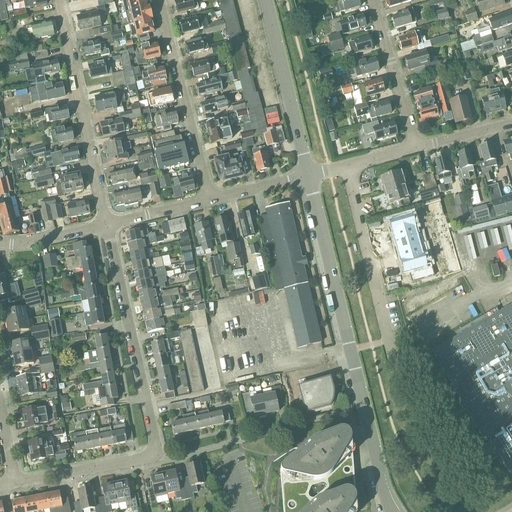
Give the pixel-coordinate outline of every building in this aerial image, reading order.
[(30,9),(46,5),(44,0),(22,0),(25,9),(30,8),(30,9)] [(147,8),(147,7),(145,0),(126,0),(122,1),(125,13),(147,8)] [(193,10),(198,9),(196,0),(184,0),(175,3),(178,14),(194,10),(193,10)] [(225,0),(228,8),(243,4),(242,0),(225,0)] [(345,12),(359,8),(359,7),(360,5),(359,2),(357,1),(356,0),(340,0),(336,1),(338,8),(343,6),(345,12)] [(405,4),(410,2),(409,0),(386,0),(387,3),(386,4),(387,7),(388,7),(389,9),(405,4)] [(476,0),(481,13),(503,5),(501,0),(476,0)] [(243,4),(228,8),(230,18),(236,16),(239,27),(258,23),(257,17),(256,17),(254,11),(245,13),(243,4)] [(125,13),(128,26),(151,20),(152,20),(148,7),(147,7),(147,8),(125,13)] [(411,25),(416,23),(412,9),(401,13),(401,15),(392,18),(393,24),(392,25),(393,28),(395,28),(395,30),(411,25)] [(26,15),(25,10),(7,14),(9,20),(26,15)] [(467,23),(477,20),(474,10),(464,13),(467,23)] [(448,19),(446,11),(436,13),(438,22),(448,19)] [(97,13),(76,17),(79,31),(101,26),(97,13)] [(500,29),(511,25),(511,16),(511,13),(496,18),(496,19),(488,22),(492,32),(500,29)] [(332,21),(330,15),(322,17),(324,23),(332,21)] [(206,20),(201,21),(200,17),(196,19),(195,18),(180,22),(183,35),(198,30),(208,28),(206,20)] [(358,30),(365,28),(362,17),(346,21),(347,21),(341,23),(343,31),(349,29),(350,34),(358,31),(358,30)] [(151,20),(128,26),(131,38),(154,32),(151,20)] [(52,36),(54,36),(50,22),(49,22),(49,21),(44,22),(44,23),(31,26),(31,27),(27,28),(29,37),(33,36),(34,40),(47,37),(48,39),(52,38),(52,36)] [(213,33),(226,30),(224,21),(211,25),(213,33)] [(241,38),(235,40),(238,49),(253,46),(251,37),(260,35),(259,29),(259,28),(258,23),(239,27),(241,38)] [(98,30),(100,36),(112,33),(110,27),(98,30)] [(470,38),(471,41),(474,47),(492,41),(490,36),(487,27),(475,30),(469,33),(470,38)] [(417,47),(422,46),(418,32),(413,34),(406,35),(407,37),(398,39),(400,45),(399,46),(400,50),(401,50),(402,52),(417,47)] [(332,34),(327,35),(330,45),(329,45),(329,46),(342,42),(339,34),(332,36),(332,34)] [(447,36),(440,38),(427,41),(429,48),(442,44),(457,40),(456,35),(448,37),(447,36)] [(507,51),(511,49),(511,36),(502,40),(497,42),(499,48),(505,46),(507,51)] [(357,54),(371,50),(371,49),(372,47),(371,45),(370,44),(368,38),(348,44),(351,56),(357,54)] [(204,52),(208,50),(206,39),(201,40),(185,44),(188,56),(204,52)] [(471,41),(458,45),(461,52),(474,47),(471,41)] [(83,45),(85,57),(101,54),(101,57),(110,55),(109,50),(106,50),(104,43),(99,44),(98,42),(83,45)] [(229,42),(211,47),(213,55),(231,51),(229,42)] [(342,42),(329,46),(333,56),(338,54),(337,52),(344,50),(342,42)] [(494,50),(493,49),(492,44),(480,48),(482,54),(494,50)] [(135,50),(136,52),(137,57),(143,55),(144,61),(160,57),(157,45),(148,47),(147,46),(141,47),(141,49),(135,50)] [(253,46),(238,49),(240,59),(246,58),(249,68),(268,64),(267,58),(266,58),(264,52),(255,54),(253,46)] [(128,59),(128,58),(127,52),(119,53),(119,54),(111,56),(113,62),(120,60),(123,72),(111,75),(114,90),(134,85),(131,72),(128,59)] [(452,54),(454,61),(461,59),(458,52),(452,54)] [(408,72),(423,68),(425,73),(438,69),(436,59),(427,61),(425,53),(405,59),(405,60),(403,62),(405,66),(407,66),(408,72)] [(511,66),(511,53),(508,55),(502,57),(504,63),(510,61),(511,66)] [(357,78),(378,72),(378,71),(378,69),(378,67),(376,66),(374,60),(365,63),(365,62),(358,63),(358,64),(353,65),(357,78)] [(28,61),(16,63),(18,70),(29,68),(28,61)] [(49,61),(41,63),(32,65),(36,86),(45,84),(44,76),(59,73),(57,62),(50,63),(49,61)] [(91,79),(111,75),(109,61),(103,62),(95,64),(95,65),(88,67),(91,79)] [(209,74),(214,72),(211,61),(206,62),(191,66),(194,78),(209,74)] [(456,65),(460,81),(469,78),(464,63),(456,65)] [(251,79),(245,81),(248,91),(263,87),(261,78),(270,76),(269,70),(268,64),(249,68),(251,79)] [(141,74),(142,77),(143,81),(149,79),(150,85),(166,81),(163,68),(154,71),(154,69),(147,71),(147,72),(141,74)] [(332,68),(319,72),(322,80),(334,75),(332,68)] [(134,79),(137,78),(141,77),(139,69),(132,70),(134,79)] [(216,71),(218,77),(227,75),(225,69),(216,71)] [(213,93),(218,92),(216,81),(210,83),(210,82),(196,86),(199,97),(205,95),(206,96),(213,94),(213,93)] [(374,96),(383,93),(383,92),(385,92),(383,85),(381,86),(379,81),(370,84),(369,81),(362,83),(363,86),(357,88),(361,100),(367,98),(369,98),(370,99),(374,98),(374,96)] [(437,100),(445,98),(440,83),(433,85),(437,100)] [(47,101),(64,98),(61,85),(52,87),(51,86),(44,87),(45,88),(40,89),(43,102),(47,101)] [(351,85),(340,87),(343,96),(353,93),(351,85)] [(263,87),(248,91),(250,100),(256,99),(259,110),(278,105),(277,99),(276,99),(274,93),(265,95),(263,87)] [(417,108),(433,103),(432,100),(436,99),(433,88),(429,89),(429,88),(420,91),(421,93),(413,96),(415,103),(416,103),(417,108)] [(155,107),(172,103),(169,90),(152,94),(146,96),(149,108),(155,107)] [(498,90),(490,92),(495,113),(505,110),(501,95),(499,96),(498,90)] [(495,113),(490,92),(482,94),(484,100),(482,100),(486,115),(495,113)] [(96,106),(120,101),(119,93),(113,94),(95,98),(96,106)] [(218,112),(228,109),(225,98),(201,104),(204,115),(210,113),(210,114),(218,112)] [(445,98),(437,100),(442,115),(449,113),(445,98)] [(456,123),(470,119),(465,99),(451,103),(456,123)] [(120,101),(96,106),(98,113),(116,110),(116,109),(122,108),(120,101)] [(246,110),(244,101),(238,103),(239,104),(232,106),(234,113),(246,110)] [(365,116),(369,115),(370,120),(390,114),(390,113),(391,112),(390,109),(388,108),(387,102),(372,106),(372,107),(367,108),(367,109),(363,110),(363,111),(362,111),(360,106),(353,108),(356,118),(359,117),(365,115),(365,116)] [(433,103),(417,108),(418,112),(420,120),(428,118),(429,120),(437,117),(436,111),(439,109),(438,104),(434,105),(433,103)] [(261,121),(255,122),(258,132),(273,128),(271,120),(280,117),(279,111),(278,105),(259,110),(261,121)] [(53,123),(68,119),(65,107),(57,109),(57,108),(50,109),(53,123)] [(42,110),(33,112),(28,113),(29,119),(43,116),(42,110)] [(120,120),(100,124),(102,137),(124,132),(122,122),(126,121),(137,119),(141,118),(139,110),(131,112),(118,115),(120,120)] [(242,118),(248,116),(246,110),(236,113),(238,119),(242,118)] [(162,128),(178,124),(175,112),(159,116),(159,117),(154,118),(157,129),(162,127),(162,128)] [(151,123),(149,115),(143,116),(144,124),(151,123)] [(209,134),(229,129),(227,121),(221,123),(221,121),(206,124),(209,134)] [(242,125),(244,134),(239,135),(240,141),(253,138),(250,123),(242,125)] [(382,140),(396,136),(396,134),(397,133),(396,130),(394,129),(393,123),(378,128),(373,130),(372,127),(363,129),(365,136),(374,133),(376,141),(382,140)] [(58,144),(73,141),(70,130),(63,131),(63,129),(55,131),(55,132),(46,134),(47,138),(51,137),(51,139),(56,138),(58,144)] [(231,137),(229,129),(209,134),(211,145),(226,141),(225,139),(231,137)] [(126,136),(127,142),(148,138),(146,132),(126,136)] [(158,172),(188,165),(183,146),(181,137),(175,138),(173,132),(150,137),(154,153),(158,172)] [(264,136),(267,147),(284,143),(282,132),(264,136)] [(511,160),(511,139),(503,142),(507,156),(509,156),(510,161),(511,160)] [(106,155),(125,151),(130,149),(129,143),(124,144),(123,141),(104,145),(106,155)] [(226,152),(241,148),(242,153),(248,152),(245,141),(240,142),(224,146),(226,152)] [(481,171),(496,167),(495,160),(492,145),(480,148),(483,162),(479,163),(481,171)] [(31,150),(32,156),(32,157),(45,153),(44,146),(31,150)] [(257,173),(269,170),(267,160),(269,159),(267,154),(265,154),(264,148),(252,151),(254,157),(253,157),(257,173)] [(63,165),(78,162),(76,149),(50,155),(52,161),(62,159),(63,165)] [(125,151),(106,155),(108,164),(128,160),(125,151)] [(459,171),(460,171),(463,181),(464,180),(464,181),(469,180),(466,169),(473,167),(469,152),(457,155),(459,164),(458,164),(459,171)] [(148,160),(146,153),(136,156),(137,162),(148,160)] [(237,156),(227,158),(232,180),(244,177),(240,161),(238,161),(237,156)] [(232,180),(227,158),(227,157),(214,161),(219,180),(223,183),(232,180)] [(438,181),(451,178),(446,158),(434,161),(436,169),(435,170),(436,176),(437,176),(438,181)] [(153,160),(143,162),(145,170),(154,168),(153,160)] [(19,162),(10,164),(12,172),(21,170),(19,162)] [(49,167),(37,170),(31,171),(33,180),(51,175),(49,167)] [(127,182),(133,181),(131,169),(125,171),(110,174),(112,186),(127,183),(127,182)] [(157,184),(155,173),(138,177),(140,187),(157,184)] [(385,193),(404,187),(400,173),(381,179),(385,193)] [(61,187),(81,183),(79,175),(60,179),(61,187)] [(421,178),(425,191),(436,188),(432,175),(421,178)] [(161,190),(170,187),(167,176),(158,178),(161,190)] [(181,194),(194,191),(190,176),(173,180),(175,188),(179,187),(181,194)] [(36,190),(54,185),(51,177),(34,181),(36,190)] [(81,183),(61,187),(55,188),(58,199),(64,197),(64,195),(83,192),(81,183)] [(161,196),(158,184),(149,187),(151,198),(161,196)] [(408,200),(404,187),(385,193),(388,206),(408,200)] [(425,191),(429,205),(440,202),(436,188),(425,191)] [(139,189),(130,191),(114,195),(116,207),(124,206),(124,207),(132,206),(132,205),(142,203),(139,189)] [(466,207),(462,195),(454,197),(457,209),(454,210),(457,221),(469,219),(466,207)] [(496,218),(511,213),(511,196),(491,202),(492,204),(496,218)] [(0,215),(9,199),(2,201),(0,201),(0,215)] [(9,199),(0,215),(0,221),(1,224),(15,220),(12,206),(11,206),(9,199)] [(44,223),(51,222),(48,207),(55,206),(54,200),(40,203),(44,223)] [(74,218),(89,214),(86,202),(67,206),(70,219),(74,218)] [(265,245),(276,292),(284,290),(297,349),(321,343),(308,285),(289,204),(265,209),(266,216),(259,218),(266,245),(265,245)] [(492,204),(485,206),(471,210),(475,222),(489,217),(490,220),(496,218),(492,204)] [(52,222),(62,219),(59,206),(49,208),(52,222)] [(243,237),(253,235),(252,229),(248,214),(238,216),(241,231),(242,231),(243,237)] [(29,217),(31,227),(39,225),(37,215),(29,217)] [(411,216),(389,222),(392,233),(414,226),(411,216)] [(18,219),(15,220),(1,224),(4,236),(19,233),(17,226),(20,226),(18,219)] [(220,243),(232,240),(231,234),(231,233),(229,225),(228,226),(226,219),(215,222),(220,243)] [(170,235),(180,232),(185,231),(183,220),(168,224),(170,235)] [(203,252),(211,250),(209,242),(210,241),(208,232),(209,232),(207,224),(194,227),(198,244),(201,244),(203,252)] [(414,226),(392,233),(393,233),(396,242),(416,237),(413,227),(414,227),(414,226)] [(147,230),(142,231),(125,235),(127,245),(155,239),(154,234),(148,236),(147,230)] [(187,233),(186,234),(185,231),(180,232),(181,235),(179,235),(181,243),(189,241),(187,233)] [(416,237),(396,242),(399,252),(424,245),(424,244),(423,245),(420,235),(416,237)] [(127,245),(130,255),(146,251),(145,246),(155,243),(155,239),(127,245)] [(85,244),(72,246),(65,247),(66,254),(73,252),(74,258),(65,260),(66,266),(93,262),(90,249),(86,250),(85,244)] [(181,246),(182,253),(190,251),(191,251),(189,244),(181,246)] [(239,244),(225,247),(228,263),(235,261),(237,269),(243,268),(239,244)] [(249,248),(252,259),(259,258),(259,256),(263,255),(260,245),(249,248)] [(424,245),(399,252),(402,262),(401,262),(401,263),(423,256),(427,255),(424,245)] [(130,255),(132,264),(154,259),(153,255),(148,257),(146,251),(130,255)] [(191,258),(190,251),(182,253),(183,260),(191,258)] [(44,270),(51,269),(57,268),(55,256),(42,259),(44,270)] [(423,256),(401,263),(404,273),(409,272),(412,283),(434,277),(430,265),(426,266),(423,256)] [(219,268),(217,257),(209,259),(211,269),(219,268)] [(154,259),(132,264),(134,274),(150,271),(163,267),(161,258),(154,259)] [(83,276),(95,274),(93,262),(66,266),(67,272),(82,269),(83,276)] [(187,271),(195,269),(193,262),(192,262),(185,263),(187,271)] [(494,279),(500,277),(496,265),(490,267),(494,279)] [(151,275),(150,271),(134,274),(136,284),(153,281),(171,276),(170,271),(163,272),(151,275)] [(45,274),(45,283),(54,282),(53,273),(45,274)] [(85,289),(97,287),(95,274),(83,276),(85,289)] [(267,275),(263,276),(251,279),(255,293),(266,290),(270,289),(267,275)] [(5,281),(0,281),(0,302),(10,300),(18,298),(17,298),(14,287),(9,288),(7,288),(7,287),(5,281)] [(153,281),(136,284),(138,294),(155,290),(153,281)] [(88,301),(100,299),(97,287),(85,289),(79,290),(81,303),(88,302),(88,301)] [(37,289),(22,293),(25,302),(39,298),(37,289)] [(155,290),(138,294),(141,303),(170,297),(170,298),(179,296),(177,290),(162,293),(161,289),(155,291),(155,290)] [(199,293),(193,295),(194,304),(201,303),(199,293)] [(143,314),(159,310),(172,307),(170,298),(170,297),(141,303),(143,314)] [(42,306),(39,298),(25,302),(27,310),(42,306)] [(88,301),(88,302),(90,314),(102,312),(100,299),(88,301)] [(484,466),(488,464),(498,457),(508,475),(511,472),(511,305),(499,313),(496,309),(455,333),(457,337),(431,352),(432,353),(434,352),(480,432),(483,438),(481,439),(482,440),(485,438),(488,443),(476,451),(484,466)] [(6,324),(26,320),(24,309),(5,313),(6,324)] [(57,320),(55,310),(47,311),(48,321),(57,320)] [(167,319),(175,317),(173,311),(160,314),(159,310),(143,314),(145,323),(167,319)] [(207,327),(204,311),(197,313),(197,312),(191,313),(194,330),(197,329),(207,327)] [(102,312),(90,314),(83,315),(86,328),(104,325),(102,312)] [(167,319),(145,323),(147,334),(164,330),(163,324),(168,323),(167,319)] [(26,320),(6,324),(8,335),(28,331),(26,320)] [(60,322),(48,324),(51,341),(63,338),(60,322)] [(30,330),(31,336),(48,333),(47,327),(30,330)] [(179,333),(180,339),(192,337),(190,331),(179,333)] [(48,333),(31,336),(33,345),(50,341),(48,333)] [(166,336),(167,342),(179,339),(178,333),(166,336)] [(72,343),(86,341),(85,335),(71,337),(72,343)] [(97,351),(108,349),(106,336),(94,338),(97,351)] [(192,337),(180,339),(181,346),(193,343),(192,337)] [(12,357),(31,353),(29,341),(10,344),(12,357)] [(151,345),(154,358),(170,354),(167,342),(151,345)] [(181,346),(183,352),(195,349),(193,343),(181,346)] [(108,349),(97,351),(99,364),(111,362),(108,349)] [(195,349),(183,352),(184,358),(196,355),(195,349)] [(31,353),(12,357),(14,368),(33,365),(31,353)] [(177,353),(170,354),(154,358),(156,370),(168,368),(179,365),(177,353)] [(184,358),(185,364),(197,361),(196,355),(184,358)] [(40,368),(53,365),(51,358),(38,360),(40,368)] [(197,361),(185,364),(187,370),(199,367),(197,361)] [(111,362),(99,364),(101,376),(113,374),(111,362)] [(54,372),(53,365),(40,368),(41,375),(54,372)] [(187,370),(188,376),(200,373),(199,367),(187,370)] [(159,383),(170,380),(168,368),(156,370),(159,383)] [(200,373),(188,376),(190,382),(201,380),(200,373)] [(97,390),(115,387),(113,374),(101,376),(102,384),(88,386),(89,391),(94,390),(97,390)] [(18,389),(40,385),(39,375),(17,379),(17,381),(16,383),(17,386),(18,387),(18,389)] [(330,378),(324,380),(297,387),(305,414),(330,407),(331,406),(331,404),(332,402),(333,400),(333,398),(333,396),(333,394),(333,393),(333,391),(333,389),(330,378)] [(170,380),(159,383),(162,395),(173,393),(170,380)] [(190,382),(191,388),(203,386),(201,380),(190,382)] [(40,385),(18,389),(19,390),(18,392),(18,395),(20,396),(20,398),(42,394),(40,385)] [(203,386),(191,388),(192,394),(204,392),(203,386)] [(235,386),(223,389),(225,395),(237,392),(235,386)] [(115,387),(97,390),(101,408),(114,406),(112,400),(117,399),(115,387)] [(272,395),(262,397),(266,416),(274,415),(274,413),(278,412),(276,403),(283,401),(280,387),(271,389),(272,395)] [(266,416),(262,397),(252,399),(251,394),(242,396),(245,410),(252,408),(254,418),(259,417),(259,418),(266,416)] [(61,405),(62,412),(70,411),(69,403),(61,405)] [(167,414),(178,412),(177,405),(166,408),(167,414)] [(24,419),(24,421),(47,417),(45,408),(22,412),(23,414),(22,415),(23,418),(24,419)] [(196,419),(198,430),(211,428),(208,416),(208,412),(195,415),(196,419)] [(228,415),(222,417),(221,413),(208,416),(211,428),(224,425),(223,424),(230,422),(228,415)] [(182,417),(183,422),(186,433),(198,430),(196,419),(195,415),(195,414),(182,417)] [(49,426),(47,417),(24,421),(24,423),(24,424),(24,427),(25,428),(26,430),(49,426)] [(186,433),(183,422),(171,425),(173,436),(186,433)] [(109,428),(113,446),(131,442),(129,431),(125,432),(124,425),(109,428)] [(113,446),(109,428),(97,430),(101,448),(113,446)] [(97,430),(84,433),(88,451),(101,448),(97,430)] [(280,471),(280,472),(281,479),(281,488),(283,507),(283,511),(356,511),(356,506),(355,497),(354,480),(354,479),(353,478),(353,477),(352,477),(351,476),(350,476),(349,476),(348,476),(347,476),(346,477),(345,477),(343,479),(338,473),(349,464),(350,463),(351,462),(351,461),(352,460),(352,459),(352,458),(352,457),(352,456),(352,452),(351,439),(351,438),(350,437),(350,436),(350,435),(349,435),(349,434),(348,434),(347,433),(346,432),(345,432),(344,431),(343,431),(342,431),(341,431),(340,431),(338,431),(315,440),(314,440),(313,441),(312,441),(310,443),(300,452),(282,467),(282,468),(281,469),(281,470),(280,470),(280,471)] [(75,453),(88,451),(84,433),(70,435),(71,442),(73,442),(75,453)] [(30,453),(53,449),(51,440),(28,444),(29,446),(28,447),(29,450),(29,451),(30,453)] [(68,446),(53,449),(30,453),(30,455),(30,456),(30,459),(31,460),(32,462),(55,458),(54,457),(66,455),(65,453),(66,453),(65,451),(69,450),(68,446)] [(184,484),(187,500),(194,499),(193,494),(197,493),(195,486),(203,484),(199,465),(186,467),(190,483),(184,484)] [(187,500),(184,484),(178,486),(175,472),(162,475),(167,495),(174,493),(176,500),(180,499),(181,502),(187,500)] [(167,495),(162,475),(150,478),(153,491),(148,493),(150,505),(156,503),(155,498),(167,495)] [(114,485),(118,505),(125,503),(127,510),(131,509),(131,511),(136,511),(138,511),(134,495),(129,496),(126,482),(114,485)] [(118,505),(114,485),(101,487),(104,501),(99,502),(100,511),(111,511),(110,506),(118,505)] [(100,511),(99,502),(93,503),(91,489),(78,492),(82,511),(94,509),(94,511),(100,511)] [(46,496),(49,511),(61,508),(62,511),(70,511),(68,499),(60,501),(59,493),(46,496)] [(43,511),(49,511),(46,496),(35,498),(37,511),(43,511)] [(37,511),(35,498),(23,500),(25,511),(37,511)] [(25,511),(23,500),(11,503),(12,511),(25,511)]
